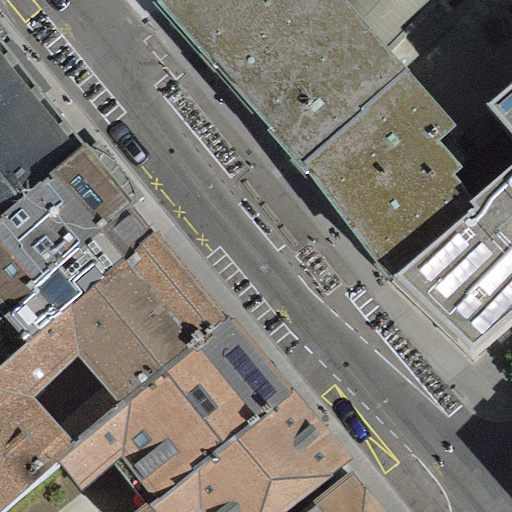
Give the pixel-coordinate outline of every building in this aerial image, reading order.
[(172,0),(165,8),(279,136),(328,192),(397,286),(480,213),(470,207),(447,182),(454,174),(431,148),(448,132),(387,60),(333,1),(334,0),(172,0)] [(334,0),(333,1),(387,60),(448,0),(334,0)] [(0,248),(96,168),(50,112),(5,58),(0,62),(0,248)] [(511,89),(489,112),(511,139),(511,181),(480,213),(397,286),(425,315),(454,341),(475,361),(511,328),(511,89)] [(473,159),(448,132),(431,148),(454,174),(473,159)] [(0,248),(0,334),(138,220),(117,194),(96,168),(0,248)] [(54,346),(164,251),(153,238),(138,220),(0,334),(0,374),(8,385),(54,346)] [(99,432),(228,326),(198,293),(164,251),(54,346),(83,378),(111,393),(86,413),(99,432)] [(162,504),(290,401),(272,379),(228,326),(99,432),(62,464),(83,488),(124,456),(162,504)] [(36,417),(83,378),(54,346),(8,385),(36,417)] [(0,392),(0,511),(2,511),(62,464),(99,432),(86,413),(58,435),(36,417),(8,385),(0,392)] [(288,511),(345,468),(327,444),(290,401),(162,504),(151,511),(288,511)] [(314,511),(381,511),(355,480),(314,511)]
